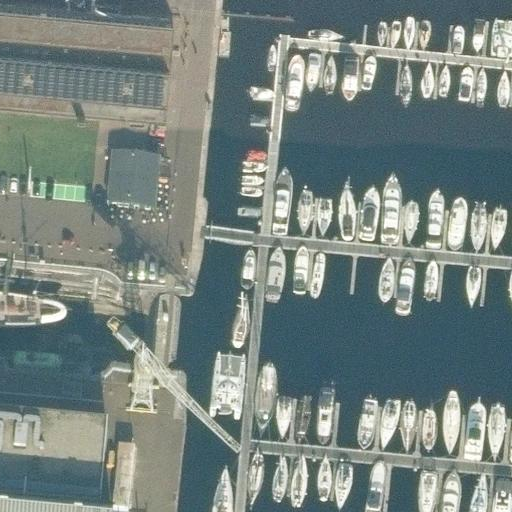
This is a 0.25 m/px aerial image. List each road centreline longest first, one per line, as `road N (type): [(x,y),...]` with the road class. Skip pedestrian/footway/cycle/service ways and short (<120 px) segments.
road 1 (unclassified): [(196,0),(176,238),(0,221)]
road 2 (unclassified): [(0,410),(161,424),(155,511)]
